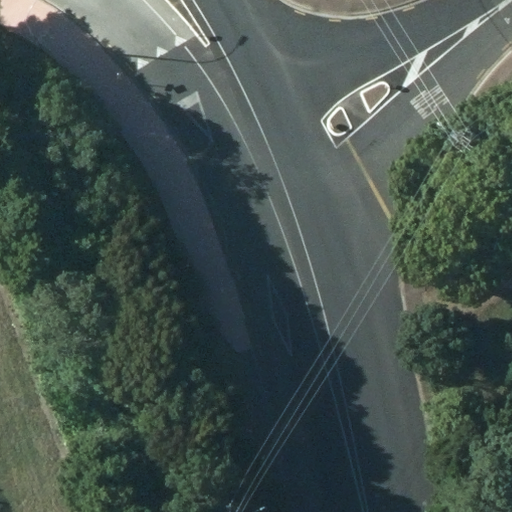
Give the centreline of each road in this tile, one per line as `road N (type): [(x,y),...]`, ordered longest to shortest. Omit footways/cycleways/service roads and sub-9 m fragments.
road 1 (secondary): [(368,511),(265,168)]
road 2 (residential): [(265,168),(331,136),(506,0)]
road 3 (secondary): [(265,168),(205,46),(163,0)]
